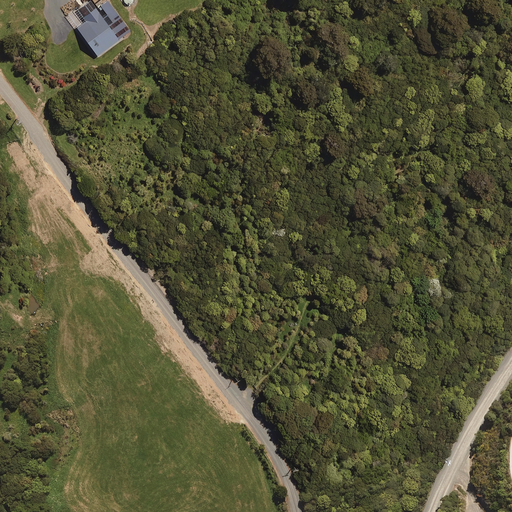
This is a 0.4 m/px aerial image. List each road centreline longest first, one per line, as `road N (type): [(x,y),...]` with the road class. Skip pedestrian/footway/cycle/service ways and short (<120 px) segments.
road 1 (unclassified): [(296,511),(279,460),(251,417),(0,84)]
road 2 (unclassified): [(432,511),(511,365)]
